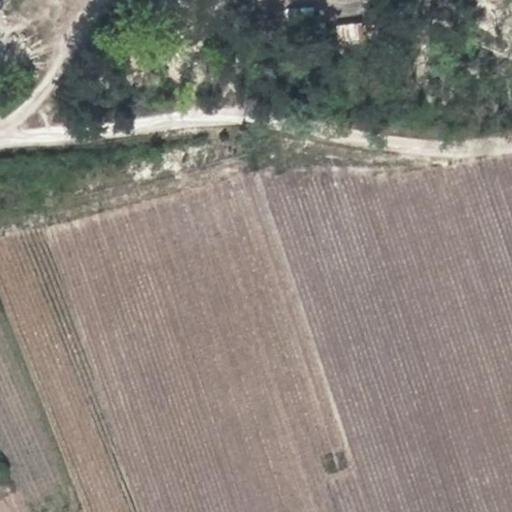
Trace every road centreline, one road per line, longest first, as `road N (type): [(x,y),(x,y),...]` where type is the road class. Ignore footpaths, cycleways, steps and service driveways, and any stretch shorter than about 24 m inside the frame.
road 1 (track): [(511,143),(434,149),(249,117),(195,116),(0,137)]
road 2 (track): [(89,0),(49,84),(0,128)]
